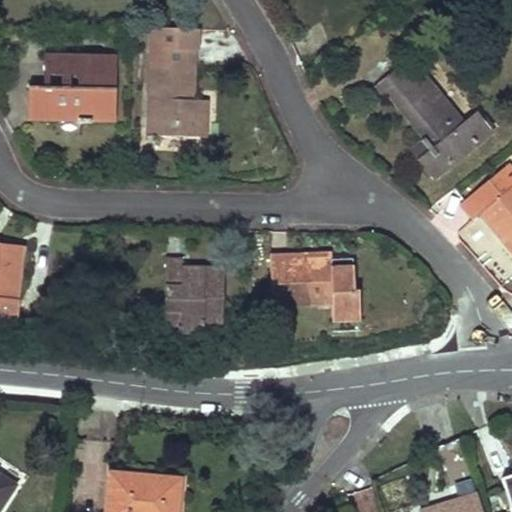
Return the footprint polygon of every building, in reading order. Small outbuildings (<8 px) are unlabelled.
[(152,28),(151,48),(149,136),(145,136),(144,142),(155,142),(156,136),(205,137),(205,101),(194,101),(187,100),(188,49),(195,50),(195,28),(152,28)] [(195,50),(188,49),(187,100),(194,101),(195,50)] [(74,58),(44,57),(43,87),(78,88),(78,76),(73,77),(74,58)] [(112,59),(74,58),(73,77),(78,76),(78,88),(43,87),(33,87),(32,119),(79,121),(79,125),(90,125),(91,121),(110,121),(112,59)] [(408,58),(377,83),(389,98),(391,96),(399,90),(441,142),(419,161),(434,179),(492,131),(476,113),(461,125),(408,58)] [(441,142),(399,90),(391,96),(411,121),(426,141),(412,152),(419,161),(441,142)] [(511,184),(511,169),(506,162),(487,179),(501,195),(511,184)] [(511,252),(511,184),(501,195),(487,179),(459,205),(472,219),(479,213),(501,240),(511,252)] [(5,247),(0,246),(0,319),(15,321),(22,249),(5,247)] [(330,253),(269,256),(270,270),(285,269),(284,263),(331,260),(330,253)] [(352,259),(331,260),(331,269),(352,269),(352,259)] [(182,261),(165,260),(164,311),(181,311),(181,327),(181,333),(203,334),(203,328),(223,329),(223,269),(190,269),(190,275),(182,276),(182,261)] [(285,269),(270,270),(272,309),(290,309),(290,305),(332,304),(333,320),(360,319),(359,291),(354,291),(352,269),(331,269),(331,260),(284,263),(285,269)] [(181,311),(164,311),(164,326),(181,327),(181,311)] [(482,511),(477,496),(461,443),(437,452),(454,503),(453,504),(427,511),(482,511)] [(149,478),(109,474),(106,511),(170,511),(170,507),(178,507),(179,481),(149,478)] [(511,477),(503,480),(511,507),(511,477)] [(0,507),(13,487),(0,478),(0,507)]
